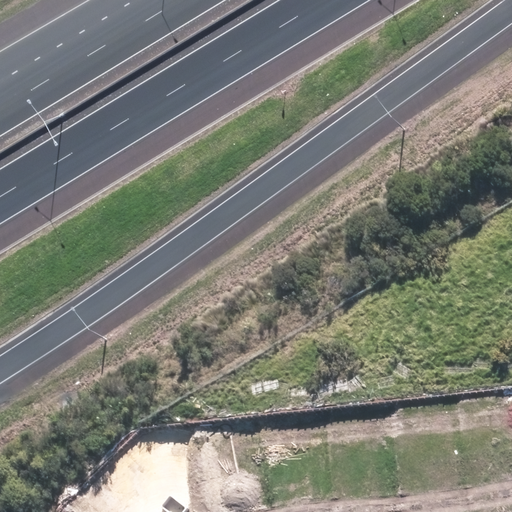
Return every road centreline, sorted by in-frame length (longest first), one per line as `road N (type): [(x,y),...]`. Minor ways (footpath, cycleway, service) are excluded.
road 1 (motorway): [(511,8),(165,271),(0,383)]
road 2 (motorway): [(330,0),(0,198)]
road 3 (motorway): [(0,106),(171,0)]
